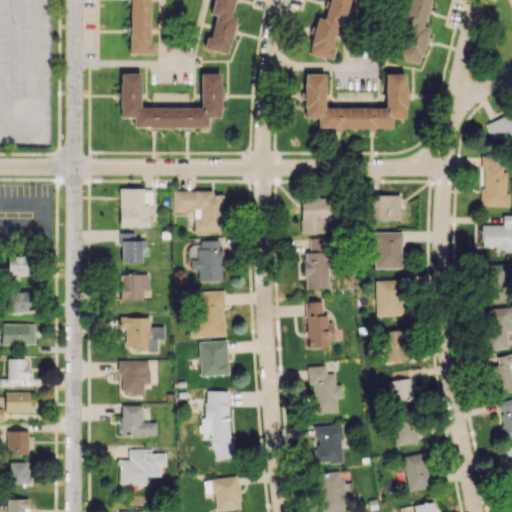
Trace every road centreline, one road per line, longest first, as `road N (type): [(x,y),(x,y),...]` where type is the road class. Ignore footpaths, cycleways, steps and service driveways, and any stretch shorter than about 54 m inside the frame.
road 1 (residential): [(443,161),(0,166)]
road 2 (residential): [(443,161),(441,299),(476,511)]
road 3 (residential): [(263,166),(266,335),(282,511)]
road 4 (residential): [(75,166),(74,511)]
road 5 (residential): [(280,0),(263,166)]
road 6 (residential): [(74,0),(75,166)]
road 7 (residential): [(477,0),(443,161)]
